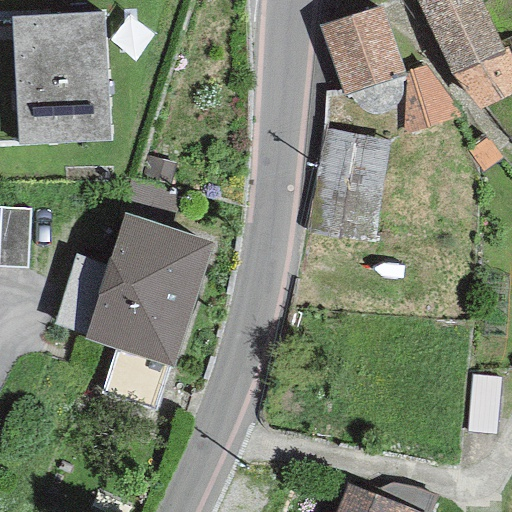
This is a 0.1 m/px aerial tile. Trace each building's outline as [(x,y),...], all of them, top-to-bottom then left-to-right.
[(501,49),(478,0),(418,0),(415,1),(450,77),(503,52),(501,49)] [(379,5),(317,26),(342,98),(345,96),(347,98),(350,98),(354,104),(359,109),(365,113),(371,115),(380,114),(389,110),(395,105),(400,99),(402,90),(402,82),(405,81),(403,72),(379,5)] [(102,14),(11,18),(17,147),(108,143),(102,14)] [(511,59),(506,47),(501,49),(503,52),(450,77),(478,111),(511,93),(511,59)] [(424,67),(403,72),(405,81),(403,136),(459,119),(424,67)] [(388,142),(324,129),(303,233),(370,245),(388,142)] [(30,209),(0,207),(0,267),(27,268),(30,209)] [(211,243),(122,214),(106,266),(83,335),(82,338),(171,368),(211,243)] [(83,335),(106,266),(73,255),(51,324),(83,335)] [(500,377),(469,375),(465,433),(496,435),(500,377)] [(415,511),(370,494),(345,484),(333,511),(415,511)] [(389,485),(370,494),(415,511),(429,511),(436,497),(416,489),(389,485)]
